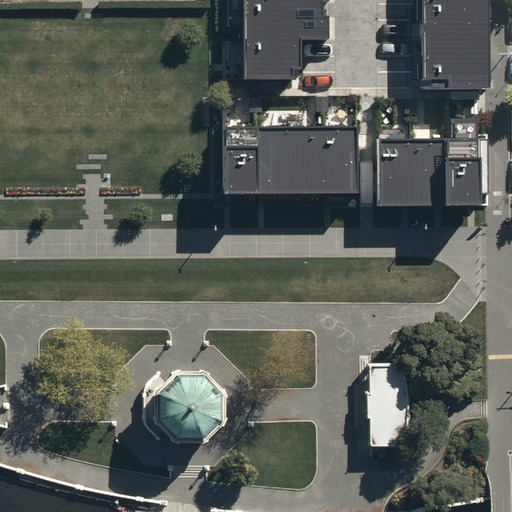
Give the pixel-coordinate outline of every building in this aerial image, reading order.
[(323,0),(238,0),(239,79),(289,79),(289,68),(298,68),(297,37),(324,37),(323,0)] [(416,0),(417,78),(440,78),(440,89),(485,88),(484,0),(416,0)] [(479,116),(451,117),(452,137),(377,138),(378,205),(480,204),(479,116)] [(223,194),(358,193),(358,126),(223,127),(223,194)] [(412,448),(409,360),(368,362),(369,390),(364,391),(365,421),(370,421),(370,449),(373,449),(412,448)] [(202,372),(171,373),(152,394),(152,424),(172,444),(201,445),(224,424),(223,394),(202,372)]
